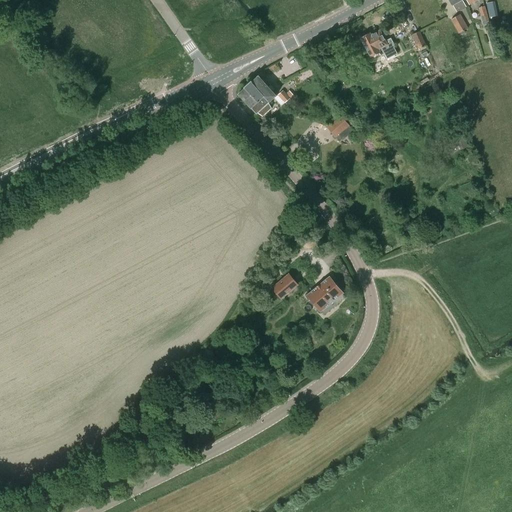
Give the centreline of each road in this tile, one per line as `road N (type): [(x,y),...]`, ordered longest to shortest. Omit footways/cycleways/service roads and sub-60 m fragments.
road 1 (tertiary): [(89,511),(313,391),(354,356),(371,322),(369,289),(341,233),(213,82)]
road 2 (tertiary): [(0,191),(213,82)]
road 3 (track): [(364,275),(419,279),(476,368)]
road 4 (tertiary): [(213,82),(350,12)]
